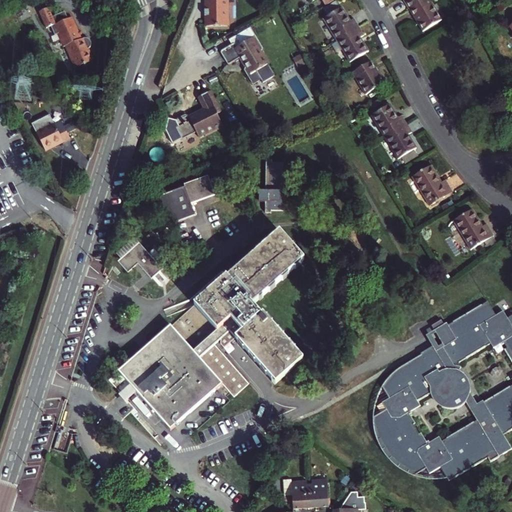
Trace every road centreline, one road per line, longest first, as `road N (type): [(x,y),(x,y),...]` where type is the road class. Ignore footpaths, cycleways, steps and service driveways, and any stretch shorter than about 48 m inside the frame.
road 1 (secondary): [(122,117),(0,506)]
road 2 (residential): [(372,0),(443,137),(490,179)]
road 3 (secondary): [(122,117),(163,0)]
